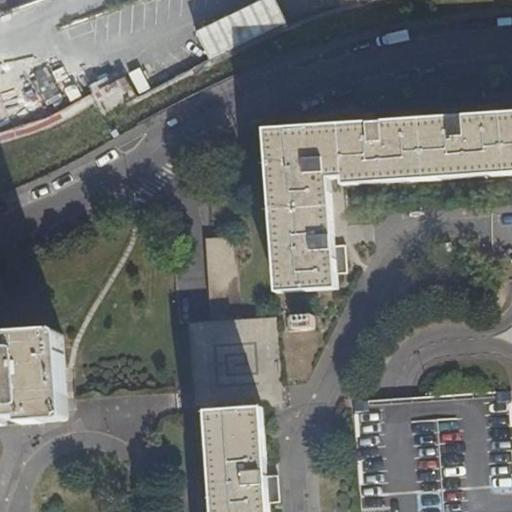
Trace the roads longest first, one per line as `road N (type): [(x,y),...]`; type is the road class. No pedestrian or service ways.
road 1 (residential): [(511,42),(331,67),(0,227)]
road 2 (residential): [(302,511),(298,457),(404,241),(511,230)]
road 3 (residential): [(149,511),(144,480),(128,457),(76,441),(50,449),(29,468),(18,511)]
